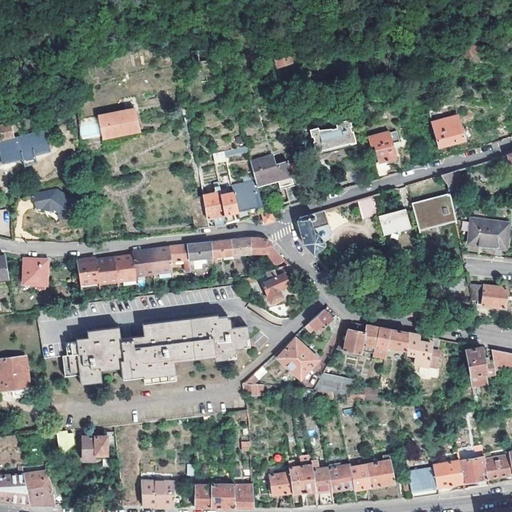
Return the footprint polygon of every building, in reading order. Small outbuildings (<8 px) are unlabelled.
[(457,51),(459,58),(477,52),(472,37),(460,41),(462,50),(457,51)] [(209,51),(209,47),(196,47),(196,52),(191,52),(192,63),(210,61),(209,51)] [(273,56),(266,59),(269,70),(278,68),(277,65),(291,60),(287,49),(273,53),(273,56)] [(427,106),(429,111),(442,108),(441,102),(427,106)] [(442,108),(429,111),(438,147),(464,140),(457,115),(451,117),(448,106),(442,108)] [(101,119),(104,131),(105,138),(105,139),(138,132),(135,113),(101,119)] [(314,154),(354,142),(352,133),(349,133),(348,128),(350,128),(348,121),(334,125),(336,130),(331,132),(330,131),(318,133),(317,130),(308,133),(310,139),(312,139),(313,144),(312,145),(314,154)] [(3,125),(6,140),(12,138),(8,123),(3,125)] [(0,141),(0,156),(2,164),(51,152),(45,130),(0,141)] [(85,133),(88,151),(103,148),(102,138),(105,138),(104,131),(100,132),(100,131),(85,133)] [(377,163),(374,164),(378,179),(389,175),(388,172),(391,171),(389,165),(386,166),(385,161),(396,158),(389,133),(371,138),(373,146),(377,163)] [(224,158),(248,152),(246,146),(222,152),(224,158)] [(213,165),(225,162),(224,158),(222,152),(210,154),(213,165)] [(202,170),(213,168),(213,165),(210,154),(200,157),(202,170)] [(511,154),(506,156),(502,157),(505,169),(511,167),(511,171),(511,154)] [(281,179),(284,188),(288,205),(307,200),(295,159),(274,165),(272,156),(250,162),(255,178),(256,182),(257,185),(281,179)] [(347,174),(364,169),(361,159),(344,164),(347,174)] [(365,174),(364,169),(347,174),(348,179),(365,174)] [(458,184),(459,170),(441,176),(444,188),(458,184)] [(256,182),(255,178),(230,184),(231,188),(256,182)] [(279,190),(284,188),(281,179),(257,185),(258,189),(278,183),(279,190)] [(232,194),(237,212),(238,220),(251,217),(249,210),(262,206),(258,189),(257,185),(256,182),(231,188),(232,194)] [(203,196),(206,210),(207,219),(210,219),(211,224),(214,223),(214,226),(225,224),(224,215),(219,196),(217,183),(214,184),(215,194),(203,196)] [(32,195),(35,209),(43,207),(49,206),(64,216),(74,201),(56,190),(32,195)] [(219,196),(224,215),(237,212),(232,194),(219,196)] [(446,195),(413,204),(419,228),(429,226),(428,221),(438,218),(440,223),(453,219),(446,195)] [(374,196),(359,200),(363,218),(379,213),(374,196)] [(64,216),(49,206),(43,207),(44,212),(52,213),(62,219),(64,216)] [(407,209),(381,217),(386,236),(412,229),(407,209)] [(207,219),(206,210),(192,213),(195,229),(209,227),(207,219)] [(332,233),(325,210),(300,217),(298,221),(306,245),(315,253),(326,245),(325,242),(330,237),(332,233)] [(270,212),(261,214),(264,224),(273,222),(270,212)] [(505,247),(508,222),(471,217),(468,242),(505,247)] [(266,254),(272,258),(277,252),(266,240),(257,238),(249,239),(249,254),(266,254)] [(238,255),(249,254),(249,239),(236,240),(231,240),(232,255),(238,255)] [(211,257),(232,255),(231,240),(214,242),(210,242),(211,257)] [(207,264),(212,263),(211,257),(210,242),(191,244),(186,245),(189,262),(193,261),(193,258),(206,257),(207,264)] [(169,247),(169,248),(170,260),(183,259),(185,272),(191,272),(189,262),(186,245),(172,246),(169,247)] [(156,249),(151,250),(153,273),(172,271),(170,260),(169,248),(156,249)] [(132,256),(135,275),(153,273),(151,250),(139,251),(132,252),(132,256)] [(282,257),(277,252),(272,258),(277,262),(282,257)] [(135,281),(135,275),(132,256),(124,257),(115,258),(117,281),(118,287),(136,285),(135,281)] [(0,258),(0,281),(8,280),(5,257),(0,258)] [(78,285),(98,283),(96,260),(96,258),(86,259),(78,260),(75,261),(78,285)] [(117,281),(115,258),(104,259),(96,260),(98,283),(117,281)] [(35,262),(24,261),(23,285),(46,285),(46,262),(35,262)] [(284,277),(296,271),(289,264),(268,272),(266,273),(259,276),(271,302),(282,297),(278,289),(289,284),(284,277)] [(474,299),(474,300),(482,301),(482,304),(504,307),(507,286),(470,282),(474,299)] [(387,304),(387,311),(402,315),(422,317),(423,304),(404,302),(388,300),(387,304)] [(328,306),(306,327),(307,328),(311,325),(318,333),(336,314),(332,311),(328,306)] [(217,315),(142,325),(144,336),(120,339),(118,328),(87,331),(88,338),(76,340),(77,342),(66,343),(68,355),(62,356),(65,378),(79,376),(80,386),(102,383),(100,372),(120,369),(122,380),(143,378),(144,384),(176,380),(173,362),(214,356),(215,361),(236,358),(235,350),(250,347),(246,326),(228,329),(226,316),(217,317),(217,315)] [(359,353),(360,350),(366,326),(359,324),(355,324),(354,330),(347,329),(346,330),(344,339),(342,350),(359,353)] [(372,353),(373,350),(378,328),(371,327),(366,326),(360,350),(372,353)] [(378,328),(373,350),(372,353),(371,356),(385,360),(386,353),(387,348),(391,330),(383,329),(378,328)] [(402,333),(391,330),(387,348),(406,351),(407,334),(402,333)] [(429,350),(431,344),(417,341),(418,338),(418,336),(407,334),(406,351),(406,353),(415,354),(413,364),(435,368),(438,352),(429,350)] [(344,339),(342,338),(336,349),(342,350),(344,339)] [(288,347),(280,355),(278,357),(300,378),(317,360),(295,339),(288,347)] [(469,374),(469,376),(495,371),(493,361),(487,362),(487,357),(483,357),(481,347),(473,346),(463,344),(469,374)] [(280,355),(288,347),(286,345),(278,352),(280,355)] [(493,359),(511,362),(511,353),(491,349),(493,359)] [(0,358),(0,389),(13,388),(14,395),(29,394),(25,356),(0,358)] [(341,370),(327,365),(325,371),(339,376),(341,372),(341,370)] [(261,367),(253,374),(257,378),(265,372),(261,367)] [(253,374),(245,382),(252,383),(257,378),(253,374)] [(471,386),(469,376),(469,374),(460,375),(462,387),(471,386)] [(243,384),(245,393),(257,395),(259,384),(252,383),(245,382),(243,384)] [(329,383),(317,382),(313,389),(329,391),(329,383)] [(267,384),(259,384),(257,395),(267,393),(267,384)] [(471,386),(462,387),(463,395),(472,393),(471,386)] [(295,387),(297,396),(314,397),(313,389),(295,387)] [(13,388),(0,389),(0,394),(0,397),(14,395),(13,388)] [(313,389),(314,397),(333,399),(331,391),(329,391),(313,389)] [(354,399),(353,394),(353,393),(350,393),(346,394),(347,401),(354,399)] [(247,409),(228,412),(229,422),(240,421),(243,435),(250,434),(249,421),(247,409)] [(73,429),(65,430),(66,439),(74,438),(73,429)] [(107,435),(82,436),(83,459),(96,459),(96,457),(107,457),(107,435)] [(242,458),(251,458),(250,449),(242,449),(242,458)] [(489,453),(483,454),(483,458),(487,479),(511,474),(511,470),(509,455),(490,458),(489,453)] [(366,465),(370,487),(395,483),(390,458),(386,459),(387,461),(366,465)] [(459,462),(463,483),(478,481),(479,488),(488,486),(487,479),(483,458),(459,462)] [(311,466),(314,492),(315,493),(318,492),(321,507),(325,506),(334,505),(331,491),(327,469),(327,467),(318,469),(316,460),(310,461),(311,466)] [(303,493),(300,467),(294,468),(293,462),(293,461),(287,462),(289,473),(292,493),(292,495),(303,493)] [(433,465),(433,469),(438,495),(451,492),(451,488),(464,486),(463,483),(459,462),(459,461),(433,465)] [(407,468),(408,473),(433,469),(433,465),(432,463),(407,468)] [(356,503),(353,490),(349,468),(349,465),(340,467),(327,469),(331,491),(335,491),(337,505),(344,505),(356,503)] [(349,468),(353,490),(370,487),(366,465),(349,468)] [(311,466),(300,467),(303,493),(314,492),(311,466)] [(422,497),(438,495),(433,469),(408,473),(412,498),(422,497)] [(47,472),(22,476),(24,482),(48,478),(47,472)] [(292,493),(289,473),(269,476),(272,496),(292,493)] [(34,504),(55,504),(52,492),(51,492),(48,478),(24,482),(22,476),(0,476),(0,501),(17,502),(34,504)] [(166,506),(180,507),(180,498),(174,498),(174,481),(141,481),(142,506),(166,506)] [(222,507),(234,508),(233,484),(211,483),(211,485),(211,507),(222,507)] [(252,485),(233,484),(234,508),(242,508),(254,508),(252,485)] [(211,485),(195,485),(194,507),(201,507),(211,507),(211,485)] [(389,487),(391,500),(401,499),(398,485),(389,487)]
